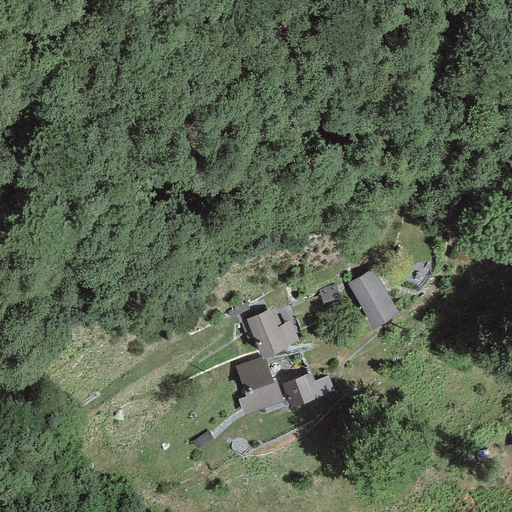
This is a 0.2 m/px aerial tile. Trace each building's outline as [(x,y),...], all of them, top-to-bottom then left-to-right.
[(373,268),(346,283),(373,327),(399,312),(373,268)] [(274,307),(240,321),(247,338),(253,336),(262,356),(299,341),(290,321),(281,325),(274,307)] [(265,356),(236,368),(247,397),(238,400),(244,417),(283,402),(265,356)] [(312,373),(282,384),(291,407),(332,391),(327,377),(316,381),(312,373)] [(193,441),(193,442),(199,450),(214,439),(208,431),(193,441)]
